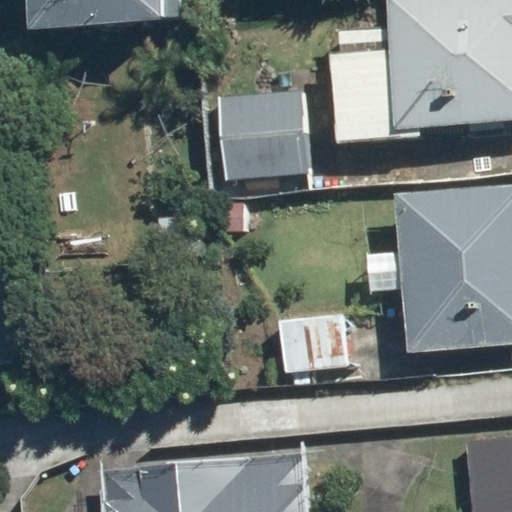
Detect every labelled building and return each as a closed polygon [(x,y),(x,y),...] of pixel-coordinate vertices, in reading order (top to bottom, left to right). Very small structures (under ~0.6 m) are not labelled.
[(44,0),(47,33),(180,25),(178,0),(44,0)] [(511,0),(395,0),(407,135),(511,126),(511,0)] [(220,99),(225,184),(307,179),(302,94),(220,99)] [(511,186),(403,195),(415,355),(511,347),(511,186)] [(0,253),(0,365),(10,365),(2,253),(0,253)] [(280,322),(285,373),(347,367),(342,316),(280,322)] [(511,511),(511,436),(465,440),(470,511),(511,511)] [(314,511),(309,455),(109,472),(112,511),(314,511)]
